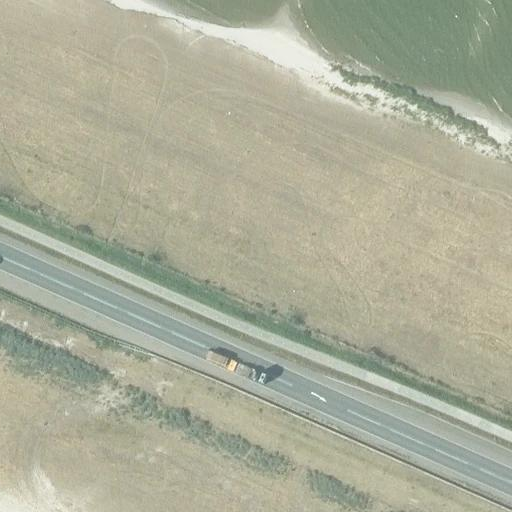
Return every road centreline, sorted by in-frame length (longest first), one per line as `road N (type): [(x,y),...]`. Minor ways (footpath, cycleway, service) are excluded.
road 1 (trunk): [(511,483),(0,253)]
road 2 (unknown): [(127,309),(171,352),(213,376),(495,511)]
